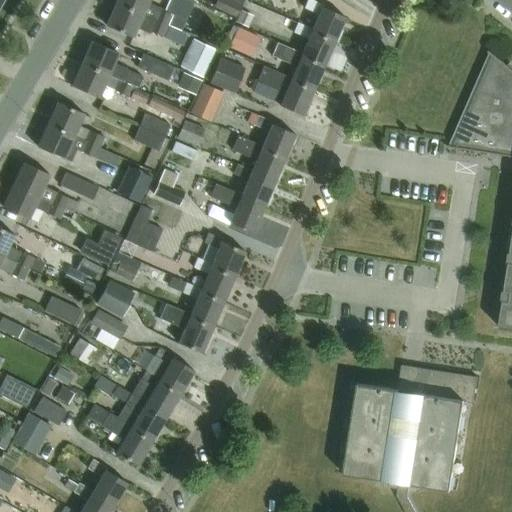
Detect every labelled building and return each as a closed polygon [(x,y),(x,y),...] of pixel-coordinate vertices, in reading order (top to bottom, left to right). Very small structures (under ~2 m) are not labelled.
[(117,0),(117,2),(156,20),(161,21),(169,25),(181,31),(194,0),(169,0),(165,11),(164,10),(147,3),(148,0),(117,0)] [(235,16),(242,0),(215,0),(213,5),(235,16)] [(313,31),(335,41),(346,16),(324,6),(325,4),(315,0),(308,0),(306,8),(320,14),(314,28),(313,31)] [(117,2),(107,25),(132,36),(136,27),(150,34),(151,31),(156,20),(117,2)] [(246,26),(251,15),(242,11),(237,21),(246,26)] [(156,20),(151,31),(164,37),(164,36),(169,26),(169,25),(161,21),(156,20)] [(313,31),(314,28),(299,22),(295,32),(310,39),(304,53),(303,55),(324,65),(335,41),(313,31)] [(169,26),(164,36),(183,44),(187,34),(169,26)] [(259,36),(238,27),(229,46),(250,56),(259,36)] [(192,37),(180,64),(202,75),(215,48),(192,37)] [(91,41),(81,64),(121,80),(134,86),(138,88),(142,77),(125,69),(125,68),(113,63),(118,52),(91,41)] [(304,53),(287,46),(277,41),(272,54),(298,66),(293,78),(292,80),(313,90),(324,65),(303,55),(304,53)] [(461,114),(447,147),(476,151),(511,156),(511,245),(511,251),(511,261),(510,261),(505,290),(511,291),(510,301),(504,300),(499,327),(511,329),(511,68),(489,50),(461,114)] [(143,54),(137,67),(168,81),(174,67),(143,54)] [(244,67),(219,57),(208,82),(234,92),(244,67)] [(81,64),(72,86),(98,97),(103,86),(116,92),(121,80),(81,64)] [(292,80),(293,78),(264,65),(258,79),(287,92),(281,105),(302,115),(313,90),(292,80)] [(196,92),(201,80),(184,73),(179,85),(196,92)] [(121,80),(116,92),(129,98),(134,86),(121,80)] [(209,122),(223,92),(203,83),(189,113),(209,122)] [(185,111),(153,96),(148,106),(181,121),(185,111)] [(58,103),(48,125),(85,140),(89,131),(78,126),(83,114),(58,103)] [(138,126),(164,137),(165,135),(172,138),(176,129),(168,125),(169,124),(144,113),(138,126)] [(262,149),(284,158),(295,133),(273,124),(274,121),(259,115),(255,125),(270,131),(263,146),(262,149)] [(184,120),(176,137),(196,145),(204,128),(184,120)] [(48,125),(38,147),(71,162),(77,150),(84,153),(89,142),(85,140),(48,125)] [(164,137),(138,126),(132,139),(158,151),(164,137)] [(89,131),(85,140),(89,142),(100,147),(104,137),(89,131)] [(263,146),(238,135),(232,149),(257,161),(253,170),(252,173),(274,182),(284,158),(262,149),(263,146)] [(191,160),(196,150),(175,140),(170,150),(191,160)] [(89,142),(84,153),(95,158),(99,148),(100,147),(89,142)] [(24,161),(13,184),(51,201),(55,192),(43,186),(49,173),(24,161)] [(252,173),(253,170),(238,164),(234,174),(249,180),(242,194),(241,197),(263,207),(274,182),(252,173)] [(140,203),(152,177),(132,168),(120,194),(140,203)] [(153,195),(180,206),(186,191),(173,186),(178,174),(165,168),(153,195)] [(97,185),(74,175),(65,170),(59,183),(91,198),(97,185)] [(216,183),(211,195),(222,200),(223,197),(239,204),(231,222),(253,232),(263,207),(241,197),(242,194),(216,183)] [(13,184),(3,206),(28,218),(33,207),(45,212),(51,201),(13,184)] [(55,192),(51,201),(64,207),(69,199),(55,192)] [(51,201),(45,212),(59,219),(61,215),(64,207),(51,201)] [(135,217),(145,221),(151,208),(140,204),(135,217)] [(135,217),(125,239),(152,251),(162,229),(145,221),(135,217)] [(7,246),(13,233),(0,226),(0,253),(3,255),(26,266),(37,271),(41,262),(7,246)] [(234,276),(245,250),(223,241),(224,239),(209,232),(205,242),(219,248),(213,264),(212,266),(234,276)] [(26,266),(3,255),(0,253),(0,268),(20,278),(26,266)] [(212,266),(213,264),(198,257),(194,267),(209,274),(202,289),(201,291),(223,301),(234,276),(212,266)] [(80,258),(75,268),(97,279),(102,269),(80,258)] [(115,273),(133,281),(138,270),(120,262),(115,273)] [(107,281),(96,304),(121,317),(133,294),(107,281)] [(201,291),(202,289),(187,282),(183,293),(198,299),(191,314),(190,317),(212,326),(223,301),(201,291)] [(81,310),(51,295),(44,309),(74,324),(81,310)] [(190,317),(191,314),(167,304),(161,318),(185,328),(179,343),(201,353),(212,326),(190,317)] [(98,308),(91,322),(101,328),(120,339),(128,325),(98,308)] [(2,316),(0,321),(0,328),(56,357),(61,346),(2,316)] [(95,340),(101,328),(91,322),(89,321),(82,333),(95,340)] [(160,348),(155,356),(154,355),(145,370),(146,371),(150,373),(160,379),(158,382),(179,394),(194,371),(173,358),(175,356),(160,348)] [(415,511),(407,497),(409,484),(450,491),(464,401),(473,403),(477,376),(418,367),(416,380),(400,377),(398,389),(357,383),(343,474),(399,482),(397,496),(405,511),(415,511)] [(160,379),(150,373),(146,371),(141,380),(132,394),(145,403),(144,405),(165,418),(179,394),(158,382),(160,379)] [(25,407),(35,387),(5,373),(0,383),(0,394),(17,403),(25,407)] [(145,403),(132,394),(117,385),(111,395),(125,403),(117,417),(118,418),(131,426),(130,428),(151,441),(165,418),(144,405),(145,403)] [(54,397),(67,404),(73,393),(61,386),(54,397)] [(33,410),(57,425),(65,411),(41,397),(33,410)] [(118,418),(117,417),(116,417),(94,404),(86,417),(101,425),(100,426),(123,439),(115,452),(136,465),(151,441),(130,428),(131,426),(118,418)] [(34,454),(50,426),(27,413),(11,441),(34,454)] [(14,430),(3,425),(0,430),(0,448),(3,450),(14,430)] [(91,493),(112,506),(126,482),(106,470),(108,468),(93,460),(88,468),(102,476),(93,491),(91,493)] [(0,488),(5,491),(12,478),(0,470),(0,488)] [(91,493),(93,491),(79,483),(78,485),(69,480),(65,486),(87,499),(79,511),(107,511),(112,506),(91,493)]
